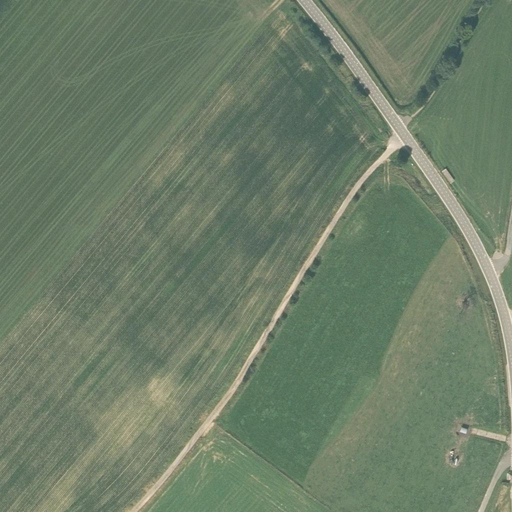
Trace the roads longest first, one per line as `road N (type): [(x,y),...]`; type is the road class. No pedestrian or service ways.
road 1 (track): [(134,511),(234,386),(364,176),(404,136)]
road 2 (tertiary): [(511,354),(494,286),(467,229),(304,0)]
